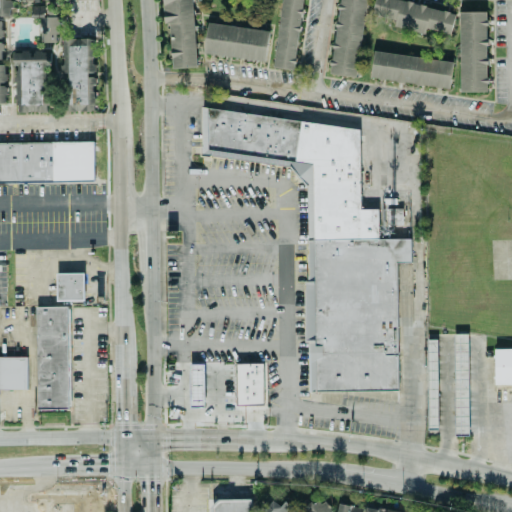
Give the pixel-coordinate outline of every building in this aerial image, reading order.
[(0,0),(0,16),(10,16),(10,0),(0,0)] [(196,67),(192,0),(162,0),(164,23),(169,23),(171,68),(196,67)] [(281,0),(273,67),(295,70),(303,0),(281,0)] [(337,0),(330,74),(358,77),(366,0),(337,0)] [(451,35),(456,12),(400,0),(375,0),(372,14),(396,19),(394,27),(425,33),(426,29),(451,35)] [(44,17),(44,6),(31,6),(31,18),(44,17)] [(460,92),(487,92),(486,11),(459,12),(460,92)] [(57,43),(57,17),(44,16),(43,42),(57,43)] [(270,31),(207,23),(203,54),(266,62),(270,31)] [(69,111),(95,111),(95,74),(94,39),(62,39),(62,74),(68,74),(69,111)] [(449,89),(453,62),(374,50),(370,78),(449,89)] [(44,112),(44,65),(51,65),(51,51),(15,52),(15,112),(44,112)] [(359,118),(201,118),(201,161),(306,161),(307,391),(397,391),(397,263),(410,263),(410,239),(378,239),(378,209),(359,209),(359,118)] [(0,183),(95,183),(94,142),(0,142),(0,183)] [(56,273),(56,301),(84,301),(84,273),(56,273)] [(71,409),(69,306),(35,307),(37,410),(71,409)] [(456,436),(468,435),(465,334),(453,334),(456,436)] [(511,348),(494,348),(495,386),(511,385),(511,348)] [(0,389),(28,389),(27,357),(0,357),(0,389)] [(236,405),(264,405),(263,363),(235,363),(236,405)] [(204,408),(204,364),(188,364),(188,407),(204,408)] [(211,511),(252,511),(252,499),(211,499),(211,511)] [(328,511),(321,499),(306,507),(308,511),(328,511)] [(281,506),(274,500),(264,511),(296,511),(298,511),(285,501),(281,506)] [(336,511),(362,511),(363,507),(338,503),(336,511)]
